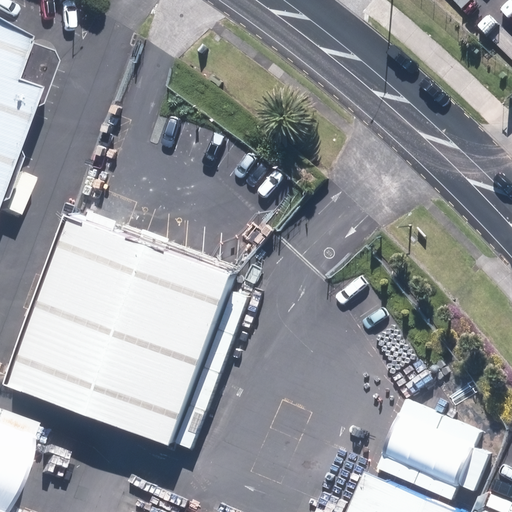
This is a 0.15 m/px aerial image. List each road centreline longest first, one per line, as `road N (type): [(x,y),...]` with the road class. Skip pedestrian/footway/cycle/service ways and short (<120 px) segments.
road 1 (secondary): [(274,0),(469,153),(511,205)]
road 2 (unknown): [(86,140),(6,318)]
